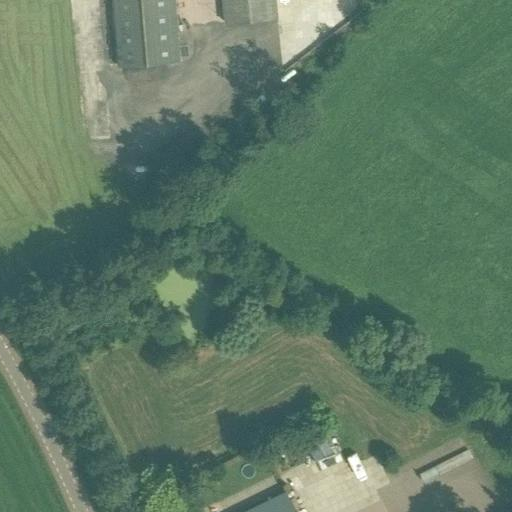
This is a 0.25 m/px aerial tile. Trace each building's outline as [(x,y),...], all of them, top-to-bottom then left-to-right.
[(24,0),(6,0),(7,38),(25,37),(24,0)] [(175,0),(112,0),(117,68),(181,63),(175,0)] [(274,0),(220,0),(223,26),(276,21),(274,0)] [(102,34),(69,35),(72,134),(105,133),(102,34)] [(61,183),(54,69),(13,71),(21,185),(61,183)] [(338,478),(325,485),(319,475),(307,481),(323,511),(332,511),(372,491),(361,470),(340,481),(338,478)] [(279,511),(274,499),(245,511),(279,511)]
